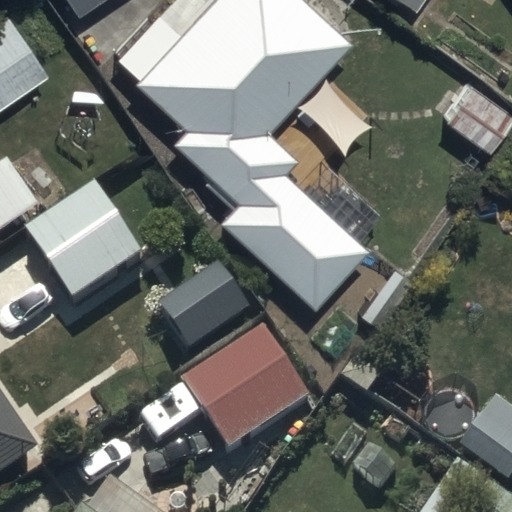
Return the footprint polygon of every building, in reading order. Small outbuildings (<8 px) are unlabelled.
[(344,31),(310,0),(200,0),(134,73),(183,118),(169,134),(233,192),(218,209),(311,294),(363,237),(282,164),(296,149),(263,119),(344,31)] [(0,98),(46,67),(5,6),(0,10),(0,98)] [(0,237),(43,207),(10,160),(0,167),(0,237)] [(145,259),(97,184),(27,230),(75,304),(145,259)] [(252,311),(221,265),(159,307),(189,353),(252,311)] [(313,403),(265,330),(184,383),(232,456),(313,403)] [(0,479),(41,450),(0,393),(0,479)] [(511,409),(497,399),(461,446),(511,482),(511,409)] [(511,511),(511,495),(458,459),(422,511),(511,511)]
